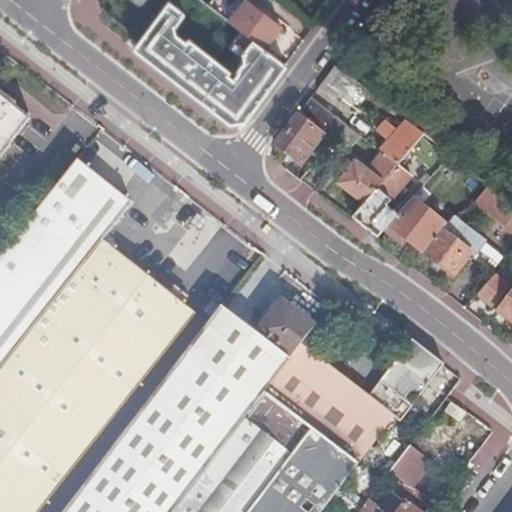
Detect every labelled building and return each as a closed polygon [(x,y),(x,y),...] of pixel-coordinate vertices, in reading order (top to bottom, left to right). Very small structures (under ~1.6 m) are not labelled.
[(241,32),(264,50),(278,25),(244,0),(240,0),(226,19),(241,32)] [(286,67),(285,66),(264,50),(241,32),(228,49),(244,61),(237,70),(240,72),(232,80),(227,76),(230,72),(189,39),(183,45),(175,39),(174,29),(185,14),(169,1),(133,49),(230,125),(247,121),(286,67)] [(349,95),(356,85),(331,65),(314,88),(329,99),(338,86),(349,95)] [(0,158),(33,116),(15,103),(7,97),(0,91),(0,158)] [(7,97),(15,103),(18,99),(10,93),(7,97)] [(307,97),(297,110),(325,134),(322,137),(329,142),(343,125),(307,97)] [(271,145),(305,170),(318,154),(308,147),(318,134),(293,115),(271,145)] [(405,152),(420,134),(402,120),(395,128),(384,119),(373,132),(384,141),(375,151),(380,154),(393,165),(405,152)] [(340,159),(358,137),(343,125),(329,142),(325,147),(340,159)] [(437,165),(446,154),(420,134),(405,152),(430,172),(437,165)] [(335,184),(359,204),(372,189),(393,165),(380,154),(366,173),(352,163),(335,184)] [(467,208),(472,201),(475,197),(485,184),(446,154),(437,165),(452,177),(442,189),(467,208)] [(0,511),(33,511),(190,311),(100,240),(129,202),(74,157),(0,251),(0,511)] [(346,219),(372,238),(380,229),(392,215),(381,206),(386,200),(407,176),(393,165),(372,189),(359,204),(346,219)] [(472,201),(501,225),(505,220),(511,211),(511,204),(485,184),(475,197),(472,201)] [(401,239),(418,253),(438,229),(441,225),(414,202),(404,214),(397,209),(392,215),(380,229),(397,244),(401,239)] [(511,211),(505,220),(501,225),(511,233),(511,211)] [(438,229),(418,253),(448,277),(467,254),(471,257),(482,244),(449,219),(445,221),(441,225),(438,229)] [(474,294),(489,307),(505,288),(511,280),(511,273),(500,264),(490,276),(474,294)] [(511,284),(492,309),(511,322),(511,284)] [(253,332),(287,359),(293,351),(313,325),(279,299),(253,332)] [(168,511),(261,392),(287,359),(253,332),(219,306),(58,511),(168,511)] [(304,360),(308,354),(336,319),(325,310),(313,325),(293,351),(304,360)] [(377,380),(365,397),(396,421),(409,404),(441,363),(409,338),(393,360),(377,380)] [(328,445),(364,397),(308,354),(304,360),(293,351),(287,359),(261,392),(328,445)] [(277,511),(328,445),(261,392),(168,511),(277,511)] [(437,399),(418,449),(447,460),(466,410),(437,399)] [(328,445),(277,511),(356,511),(361,507),(335,487),(353,464),(328,445)] [(398,480),(390,491),(423,511),(425,511),(431,504),(410,487),(428,462),(407,446),(387,472),(398,480)] [(474,488),(487,469),(470,457),(457,476),(474,488)] [(423,511),(390,491),(378,508),(374,511),(423,511)] [(366,500),(361,507),(356,511),(374,511),(378,508),(366,500)]
